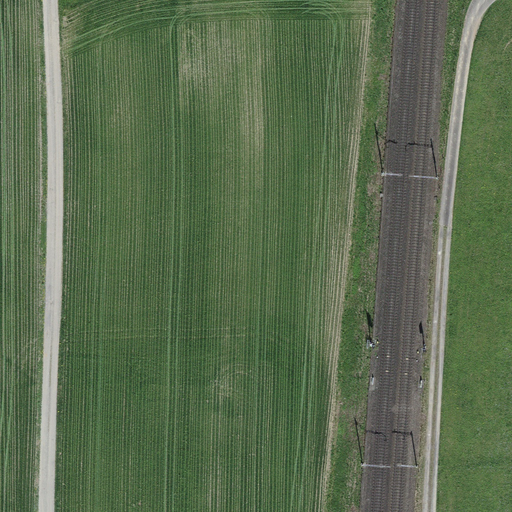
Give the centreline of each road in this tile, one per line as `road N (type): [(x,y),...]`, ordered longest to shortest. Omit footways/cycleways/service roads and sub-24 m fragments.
road 1 (track): [(499,0),(473,13),(438,511)]
road 2 (track): [(46,511),(55,0)]
